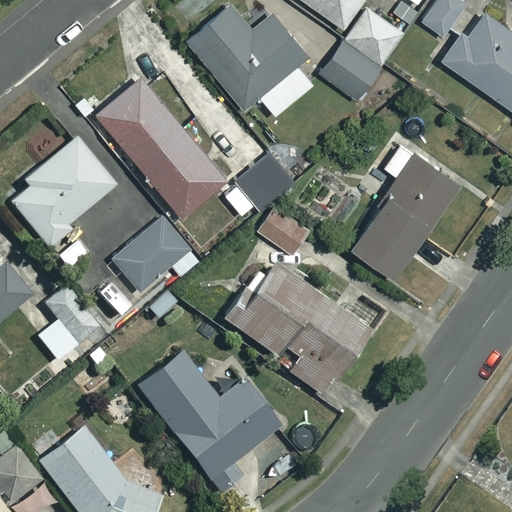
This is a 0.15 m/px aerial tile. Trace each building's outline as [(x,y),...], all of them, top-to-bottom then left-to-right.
[(303,0),(336,23),(352,0),(303,0)] [(511,32),(465,0),(428,0),(416,18),(445,38),(433,55),(511,110),(511,32)] [(241,26),(218,1),(178,37),(239,105),(253,92),(270,112),(308,78),(289,57),(298,50),(261,8),(241,26)] [(398,29),(362,3),(340,35),(376,60),(398,29)] [(374,63),(337,37),(314,69),(351,96),(374,63)] [(221,175),(130,71),(86,109),(178,213),(221,175)] [(107,181),(68,135),(0,192),(0,198),(36,241),(107,181)] [(451,180),(391,141),(376,164),(390,174),(343,245),(385,272),(419,221),(422,223),(451,180)] [(287,178),(260,148),(228,177),(255,207),(287,178)] [(268,202),(252,228),(290,252),(306,225),(268,202)] [(134,287),(163,261),(176,276),(196,259),(154,211),(105,254),(134,287)] [(360,323),(259,259),(219,322),(267,353),(264,357),(317,390),(360,323)] [(0,311),(22,292),(0,265),(0,311)] [(91,327),(60,285),(39,301),(52,318),(32,333),(50,357),(91,327)] [(109,361),(94,341),(78,352),(92,373),(109,361)] [(208,394),(171,350),(127,386),(213,491),(237,471),(226,457),(269,422),(231,376),(208,394)] [(110,469),(70,421),(27,456),(73,511),(143,511),(152,493),(110,469)] [(22,511),(46,494),(7,443),(0,448),(0,504),(6,511),(22,511)]
